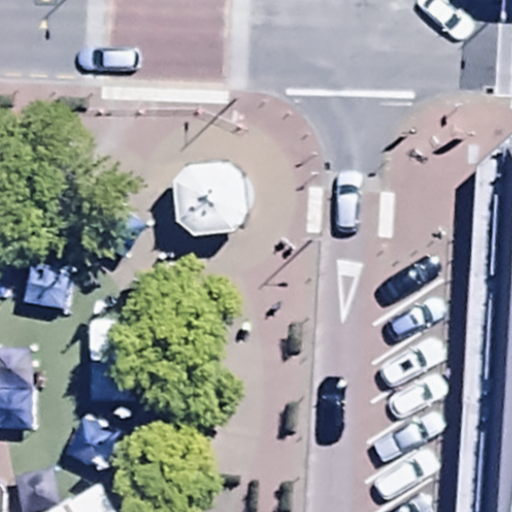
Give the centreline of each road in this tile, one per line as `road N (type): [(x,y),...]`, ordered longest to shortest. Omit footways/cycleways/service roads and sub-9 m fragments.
road 1 (unclassified): [(341,511),(357,38)]
road 2 (tertiary): [(357,38),(0,22)]
road 3 (tertiary): [(511,47),(357,38)]
